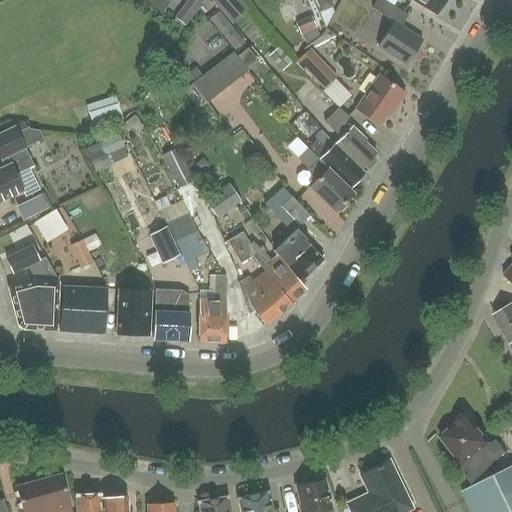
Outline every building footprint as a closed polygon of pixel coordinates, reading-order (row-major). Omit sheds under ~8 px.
[(211,0),(211,1),(231,25),(247,12),(237,0),(211,0)] [(332,7),(329,0),(317,0),(322,11),(332,7)] [(378,47),(406,66),(423,41),(402,27),(409,16),(384,0),(377,0),(372,9),(394,23),(378,47)] [(411,0),(437,15),(445,0),(411,0)] [(185,26),(195,13),(185,6),(176,19),(185,26)] [(235,51),(245,43),(220,12),(209,20),(235,51)] [(301,36),(309,33),(316,30),(311,19),(296,26),(301,36)] [(268,57),(283,72),(293,62),(278,47),(268,57)] [(337,77),(322,61),(310,48),(295,62),(303,70),(305,68),(324,89),(337,77)] [(219,64),(233,83),(248,72),(234,53),(219,64)] [(207,103),(233,83),(219,64),(193,84),(207,103)] [(393,107),(395,109),(406,94),(379,75),(356,110),(379,126),(393,107)] [(198,109),(206,102),(193,84),(184,91),(198,109)] [(115,98),(86,107),(94,132),(122,121),(115,98)] [(340,139),(335,145),(361,171),(377,154),(364,141),(364,139),(352,127),(345,122),(349,119),(338,108),(324,122),(340,139)] [(15,175),(33,166),(25,149),(37,143),(39,146),(44,143),(39,132),(29,130),(29,128),(17,134),(15,129),(0,135),(0,156),(5,167),(0,169),(0,199),(22,189),(15,175)] [(317,157),(349,189),(364,174),(361,171),(335,145),(328,152),(317,140),(309,148),(317,157)] [(345,203),(353,194),(307,149),(298,158),(318,178),(309,187),(335,213),(338,210),(340,213),(348,205),(345,203)] [(177,191),(191,184),(174,151),(160,158),(177,191)] [(205,201),(217,218),(239,202),(227,185),(205,201)] [(273,251),(278,257),(300,282),(323,260),(304,241),(306,239),(296,229),(309,217),(282,189),(264,206),(291,234),(273,251)] [(60,208),(38,219),(49,240),(71,229),(60,208)] [(189,214),(167,224),(175,242),(197,232),(189,214)] [(162,264),(179,255),(166,228),(149,236),(162,264)] [(241,264),(253,257),(252,255),(254,254),(249,245),(242,233),(227,242),(241,264)] [(91,263),(81,240),(69,246),(80,268),(91,263)] [(266,272),(291,302),(303,293),(302,290),(305,288),(300,282),(278,257),(276,255),(270,260),(264,253),(266,252),(262,247),(259,249),(253,243),(249,245),(254,254),(252,255),(253,257),(266,272)] [(58,282),(56,282),(56,278),(44,258),(39,261),(31,246),(5,259),(13,274),(27,267),(35,281),(8,288),(18,326),(22,329),(56,331),(58,282)] [(291,302),(266,272),(252,283),(248,277),(238,283),(249,314),(254,311),(266,327),(293,304),(291,302)] [(225,343),(226,280),(224,276),(215,275),(214,300),(199,299),(197,342),(225,343)] [(103,333),(105,290),(63,287),(61,331),(103,333)] [(148,336),(150,297),(147,292),(142,291),(142,287),(137,287),(136,291),(108,289),(107,305),(117,305),(116,334),(148,336)] [(190,299),(181,294),(155,293),(153,340),(189,341),(190,299)] [(511,345),(511,344),(511,304),(494,316),(511,345)] [(490,444),(468,416),(441,437),(468,473),(465,476),(473,487),(462,492),(471,511),(511,511),(511,467),(499,474),(490,465),(505,453),(495,439),(490,444)] [(407,511),(412,510),(389,463),(359,477),(368,494),(346,505),(349,511),(407,511)] [(22,511),(71,511),(62,479),(44,484),(43,480),(16,487),(22,511)] [(299,511),(332,511),(330,500),(328,501),(323,480),(296,486),(300,505),(298,506),(299,511)] [(273,511),(269,492),(238,499),(240,511),(273,511)] [(101,511),(101,500),(101,495),(75,496),(75,511),(101,511)] [(128,511),(127,498),(101,500),(101,511),(128,511)] [(200,511),(230,511),(228,498),(199,503),(200,511)] [(174,511),(174,503),(148,505),(148,511),(174,511)]
